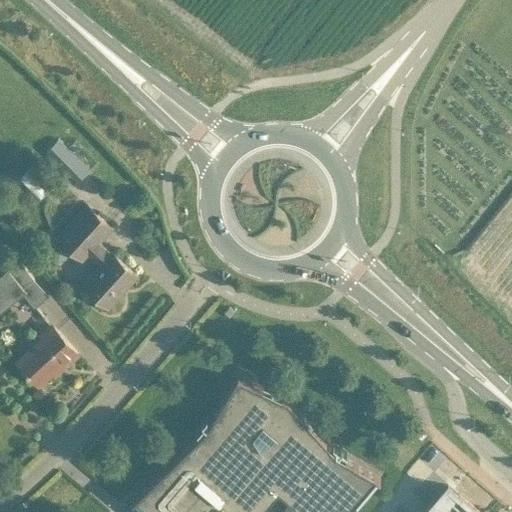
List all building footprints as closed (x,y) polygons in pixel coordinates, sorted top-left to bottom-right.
[(59,138),(47,150),(77,181),(89,169),(59,138)] [(27,181),(50,203),(67,185),(44,163),(27,181)] [(84,282),(94,292),(109,305),(138,273),(112,250),(110,253),(99,242),(113,226),(98,213),(87,204),(58,236),(83,259),(89,253),(101,263),(84,282)] [(0,310),(38,281),(20,259),(0,274),(0,310)] [(78,352),(65,337),(55,326),(18,359),(25,367),(38,382),(61,362),(63,365),(78,352)] [(345,511),(377,475),(337,452),(289,399),(238,375),(207,427),(136,496),(154,511),(345,511)] [(486,511),(447,479),(419,511),(486,511)]
